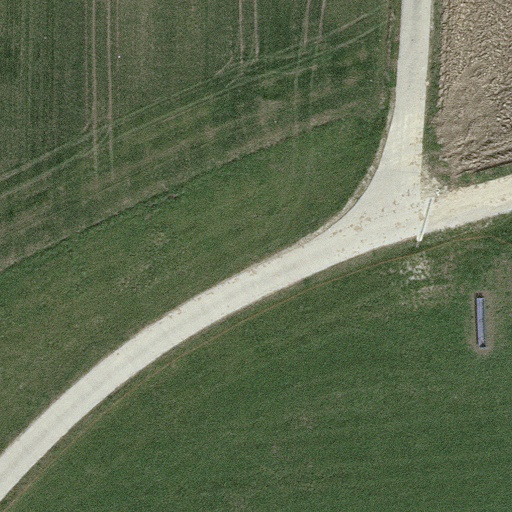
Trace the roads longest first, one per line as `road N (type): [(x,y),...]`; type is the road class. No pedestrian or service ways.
road 1 (unclassified): [(0,475),(68,406),(183,321),(313,254),(511,188)]
road 2 (track): [(385,226),(407,131),(418,0)]
